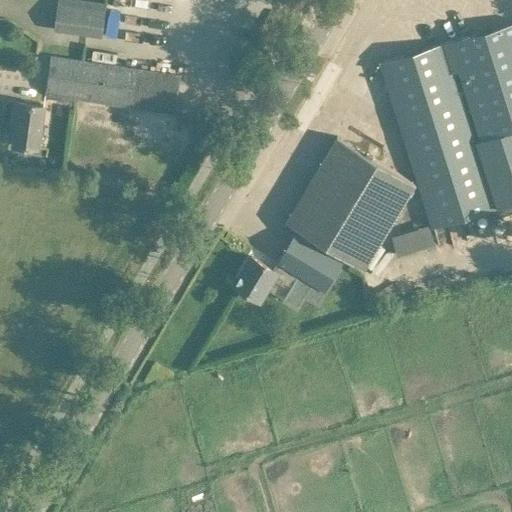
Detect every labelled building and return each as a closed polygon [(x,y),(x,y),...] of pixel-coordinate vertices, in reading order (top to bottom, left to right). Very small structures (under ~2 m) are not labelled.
[(58,0),(54,29),(74,32),(101,36),(106,4),(78,0),(58,0)] [(511,22),(380,61),(386,80),(428,228),(511,203),(511,22)] [(45,93),(174,113),(180,75),(50,55),(45,93)] [(13,144),(33,146),(38,147),(43,105),(15,101),(12,120),(16,121),(13,144)] [(415,183),(337,136),(285,221),(363,269),(415,183)] [(391,235),(397,254),(432,245),(427,225),(391,235)] [(343,260),(312,241),(295,231),(277,261),(324,289),(325,290),(343,260)] [(234,285),(251,295),(259,300),(266,288),(284,299),(290,288),(297,292),(294,298),(299,301),(303,295),(316,302),(324,289),(277,261),(272,268),(251,256),(234,285)]
